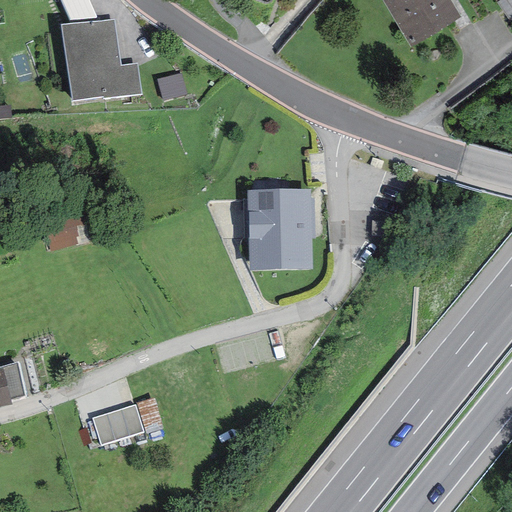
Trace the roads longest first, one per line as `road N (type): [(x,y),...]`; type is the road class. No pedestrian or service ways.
road 1 (residential): [(344,121),(337,222),(348,265),(332,298),(0,418)]
road 2 (motorway): [(511,296),(338,511)]
road 3 (residential): [(146,0),(344,121)]
road 4 (unclassified): [(344,121),(511,175)]
road 5 (motorway): [(410,511),(511,385)]
